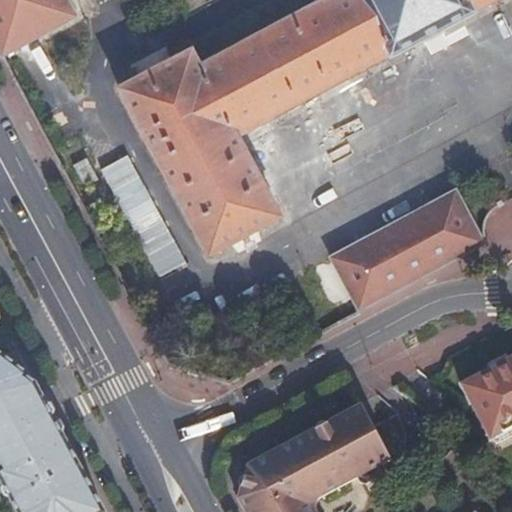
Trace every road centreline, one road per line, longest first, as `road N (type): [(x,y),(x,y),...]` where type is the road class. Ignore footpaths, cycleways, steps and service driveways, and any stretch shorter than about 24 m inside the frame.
road 1 (tertiary): [(151,447),(423,306),(511,291)]
road 2 (secondary): [(0,158),(97,341)]
road 3 (residential): [(36,330),(109,462)]
